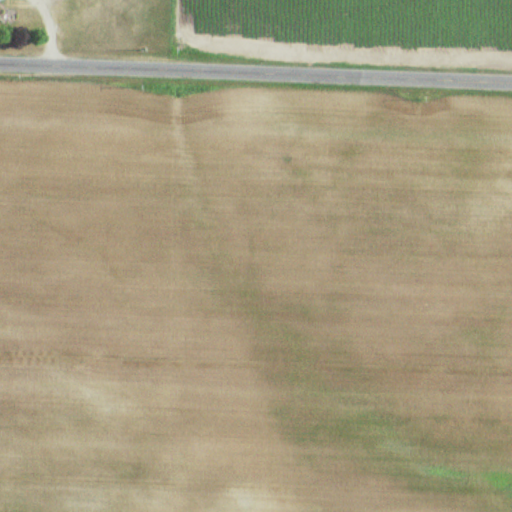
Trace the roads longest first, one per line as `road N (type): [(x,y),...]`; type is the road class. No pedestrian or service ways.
road 1 (residential): [(511,80),(0,62)]
road 2 (residential): [(32,64),(2,511)]
